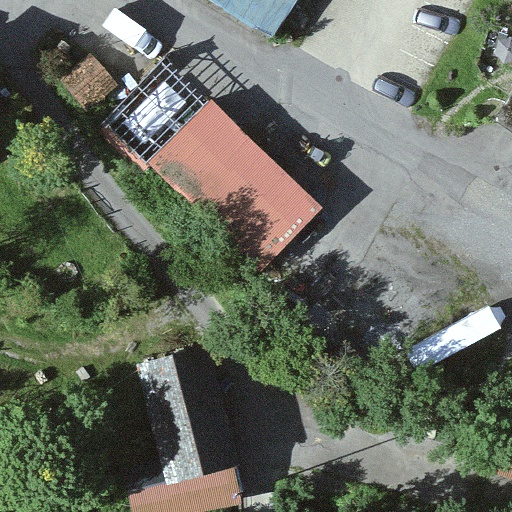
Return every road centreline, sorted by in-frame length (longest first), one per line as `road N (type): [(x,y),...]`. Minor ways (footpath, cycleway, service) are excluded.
road 1 (track): [(259,511),(255,408),(225,340),(105,193),(0,35)]
road 2 (unknown): [(256,436),(366,426),(467,397),(492,385),(511,351)]
